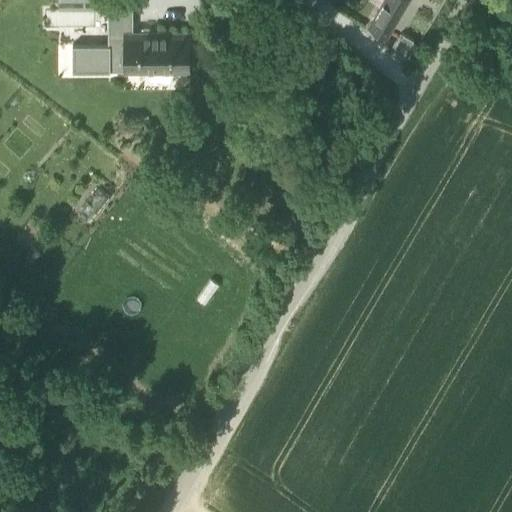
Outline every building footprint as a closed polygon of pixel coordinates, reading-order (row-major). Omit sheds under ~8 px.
[(382,0),(380,5),(367,26),(386,37),(407,0),(382,0)] [(108,6),(108,7),(108,44),(123,44),(123,31),(126,31),(126,6),(108,6)] [(133,31),(126,31),(123,31),(123,44),(123,61),(123,70),(123,71),(190,70),(189,31),(133,31)] [(403,33),(390,54),(401,60),(413,40),(403,33)] [(108,68),(108,71),(110,71),(110,70),(110,61),(123,61),(123,44),(108,44),(72,44),(72,46),(74,46),(74,69),(108,68)] [(74,46),(72,46),(72,71),(108,71),(108,68),(74,69),(74,46)] [(110,61),(110,70),(123,70),(123,61),(110,61)] [(79,213),(90,221),(110,196),(99,188),(92,197),(89,195),(84,201),(87,203),(79,213)] [(210,277),(196,297),(205,303),(219,284),(210,277)]
